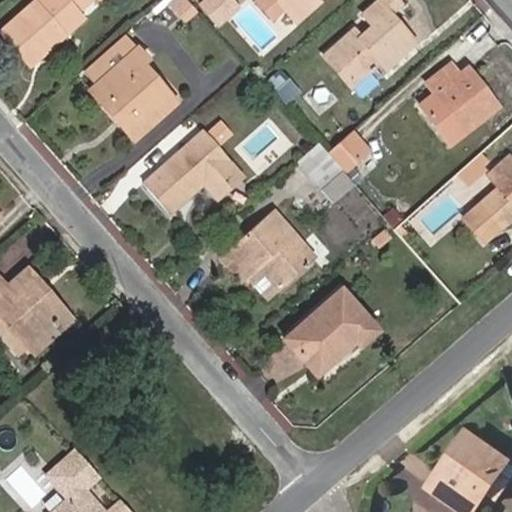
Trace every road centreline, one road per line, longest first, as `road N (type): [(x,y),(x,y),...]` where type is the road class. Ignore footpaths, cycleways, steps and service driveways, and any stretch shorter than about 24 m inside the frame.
road 1 (residential): [(0,122),(320,479)]
road 2 (residential): [(320,479),(511,318)]
